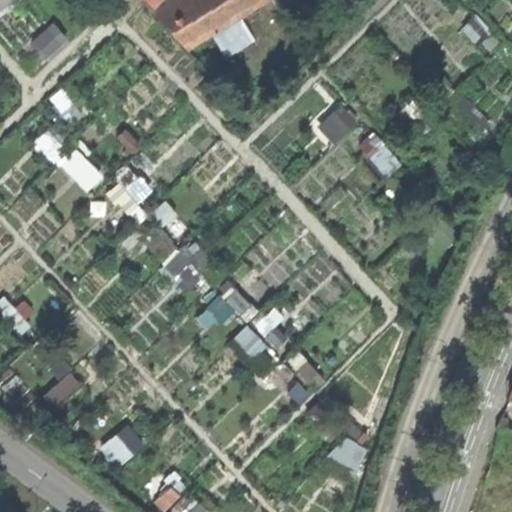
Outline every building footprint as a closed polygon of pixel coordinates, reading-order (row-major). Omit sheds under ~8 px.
[(142,0),(185,46),(261,0),(173,0),(168,3),(169,0),(142,0)] [(92,191),(111,172),(58,123),(40,142),(92,191)] [(132,210),(155,189),(136,168),(113,189),(132,210)] [(160,223),(146,237),(169,260),(183,246),(160,223)] [(200,238),(168,264),(189,290),(221,264),(200,238)] [(229,318),(254,302),(244,287),(229,297),(223,289),(214,294),(229,318)] [(61,409),(90,383),(77,369),(48,395),(61,409)] [(497,426),(511,428),(511,419),(500,418),(497,426)] [(135,424),(108,444),(124,465),(151,445),(135,424)]
